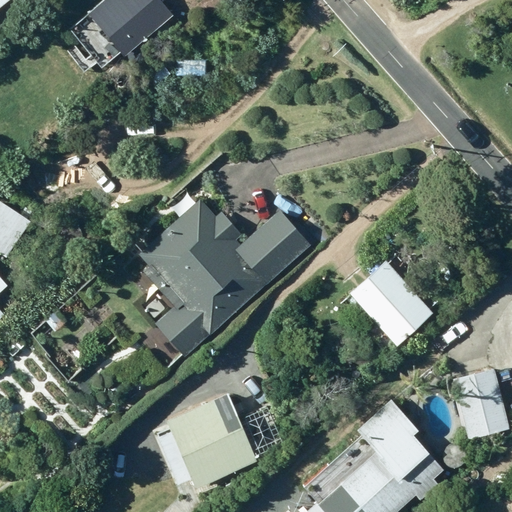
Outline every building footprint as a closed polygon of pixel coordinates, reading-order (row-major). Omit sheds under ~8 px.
[(172,16),(158,0),(103,0),(86,15),(122,58),(172,16)] [(29,220),(0,199),(0,252),(4,255),(29,220)] [(183,358),(309,246),(278,212),(240,246),(235,241),(240,236),(219,213),(214,217),(199,201),(138,255),(147,265),(141,271),(174,308),(154,325),(183,358)] [(432,314),(383,261),(346,294),(395,348),(432,314)] [(452,380),(466,439),(509,429),(495,370),(452,380)] [(192,490),(256,462),(225,394),(162,423),(192,490)] [(384,424),(392,432),(398,426),(391,418),(384,424)] [(402,428),(315,508),(318,511),(398,511),(415,497),(419,501),(437,484),(433,480),(442,472),(402,428)] [(165,473),(178,503),(191,496),(178,467),(165,473)]
